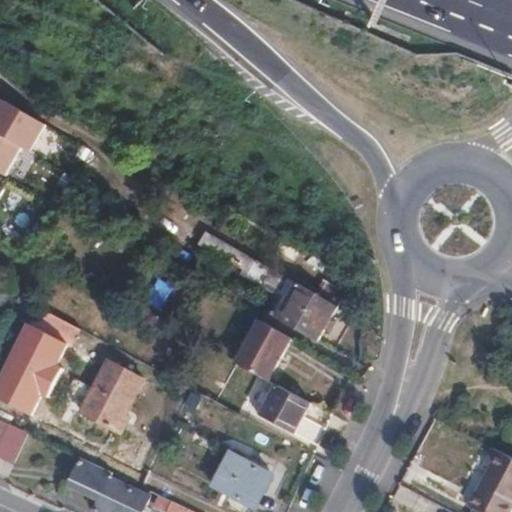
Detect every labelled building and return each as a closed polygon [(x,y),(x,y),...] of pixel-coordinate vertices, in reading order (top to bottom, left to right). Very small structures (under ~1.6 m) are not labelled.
[(42,123),(0,98),(0,172),(3,174),(19,146),(26,150),(42,123)] [(317,294),(207,232),(200,244),(250,273),(248,277),(290,300),(280,318),(298,328),(317,294)] [(15,257),(4,279),(19,287),(31,265),(15,257)] [(317,294),(335,305),(342,293),(324,283),(317,294)] [(330,315),(335,305),(317,294),(298,328),(318,339),(323,328),(329,330),(335,319),(330,315)] [(260,320),(236,364),(268,381),(291,338),(260,320)] [(107,362),(82,414),(119,432),(127,417),(123,414),(141,379),(107,362)] [(260,415),(303,439),(312,421),(302,415),(308,403),(275,385),(270,394),(262,390),(256,400),(265,406),(260,415)] [(0,441),(9,422),(0,417),(0,441)] [(9,422),(0,441),(0,451),(12,457),(25,429),(9,422)] [(511,511),(511,461),(494,452),(487,466),(492,469),(470,511),(511,511)] [(230,454),(213,485),(252,507),(269,475),(230,454)] [(102,500),(97,511),(141,511),(150,496),(82,463),(71,484),(102,500)] [(170,511),(196,511),(161,495),(158,503),(169,508),(168,511),(170,511)]
